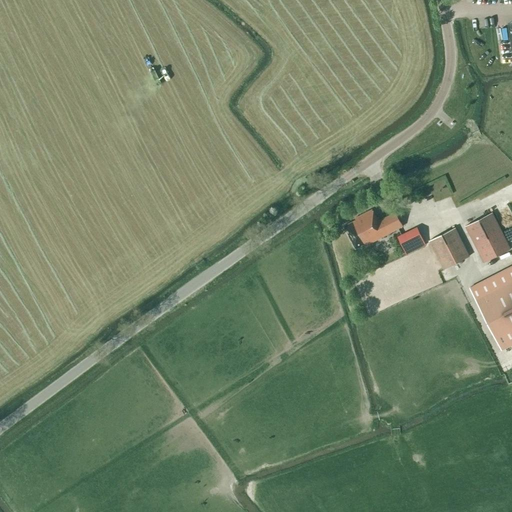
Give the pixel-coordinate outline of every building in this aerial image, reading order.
[(344,226),(356,249),(364,244),(365,246),(403,226),(395,212),(379,221),(377,217),(376,218),(372,210),(354,219),(355,221),(344,226)] [(483,262),(510,249),(491,212),(465,226),(483,262)] [(406,253),(425,244),(416,227),(397,236),(406,253)] [(455,228),(429,241),(444,269),(470,256),(455,228)] [(511,264),(468,287),(500,349),(511,342),(511,264)]
